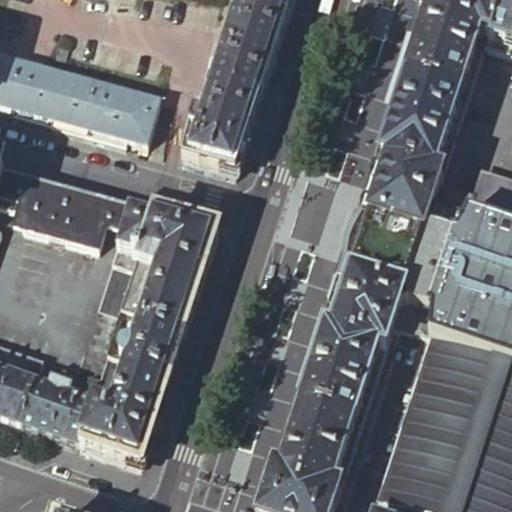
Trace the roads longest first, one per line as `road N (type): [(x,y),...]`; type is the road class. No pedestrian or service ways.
road 1 (tertiary): [(262,218),(168,511)]
road 2 (residential): [(262,218),(0,148)]
road 3 (tertiary): [(331,0),(262,218)]
